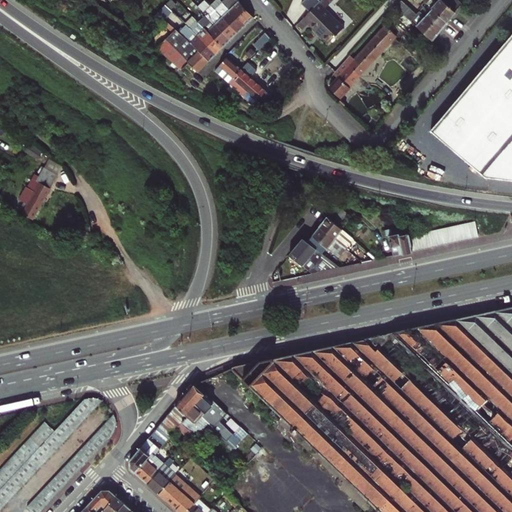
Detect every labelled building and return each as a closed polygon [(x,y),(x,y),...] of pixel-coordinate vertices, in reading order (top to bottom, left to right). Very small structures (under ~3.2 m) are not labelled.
[(211,8),(216,12),(224,4),(222,3),(220,0),(211,8)] [(245,26),(253,18),(236,0),(224,0),(222,3),(224,4),(245,26)] [(328,43),(343,28),(323,9),(328,3),(324,0),(320,0),(302,20),(307,25),(315,33),(316,31),(328,43)] [(427,4),(447,22),(462,4),(457,0),(440,0),(439,2),(436,0),(422,0),(424,1),(427,4)] [(432,41),(440,30),(426,18),(423,21),(406,5),(404,7),(399,3),(395,8),(432,41)] [(237,34),(245,26),(224,4),(216,12),(217,14),(221,19),(222,18),(237,34)] [(440,30),(447,22),(427,4),(426,5),(431,11),(428,15),(426,18),(440,30)] [(174,28),(178,23),(169,15),(171,13),(164,6),(158,12),(174,28)] [(230,41),(237,34),(222,18),(221,19),(217,14),(214,17),(208,10),(204,14),(210,20),(214,25),(216,26),(230,41)] [(426,18),(428,15),(422,10),(419,12),(426,18)] [(222,48),(230,41),(216,26),(214,25),(210,20),(206,23),(196,12),(192,16),(196,20),(222,48)] [(215,55),(222,48),(196,20),(189,27),(198,36),(196,38),(204,45),(206,44),(213,52),(213,53),(215,55)] [(302,30),(307,25),(302,20),(296,25),(302,30)] [(348,68),(358,77),(396,37),(385,27),(348,68)] [(197,72),(208,61),(190,43),(176,30),(166,40),(167,42),(187,62),(189,63),(197,72)] [(327,45),(328,43),(316,31),(315,33),(327,45)] [(432,130),(488,177),(511,179),(511,34),(459,99),(432,130)] [(252,47),(258,52),(269,40),(263,35),(252,47)] [(213,53),(213,52),(206,44),(204,45),(196,38),(190,43),(208,61),(215,55),(213,53)] [(183,66),(187,62),(167,42),(160,48),(166,54),(173,56),(183,66)] [(187,62),(183,66),(173,56),(166,54),(176,64),(178,63),(183,68),(189,63),(187,62)] [(214,71),(228,84),(241,70),(226,58),(214,71)] [(228,84),(240,94),(253,81),(261,71),(256,67),(248,77),(241,70),(228,84)] [(338,79),(348,88),(358,77),(348,68),(338,79)] [(330,88),(339,99),(349,89),(348,88),(338,79),(330,88)] [(263,108),(272,98),(253,81),(240,94),(252,105),(256,101),(263,108)] [(22,194),(41,205),(57,177),(43,169),(37,180),(36,182),(40,184),(35,193),(28,189),(26,188),(22,194)] [(28,189),(35,193),(40,184),(36,182),(37,180),(34,178),(28,189)] [(22,215),(32,220),(41,205),(22,194),(21,195),(20,198),(18,200),(22,202),(27,205),(22,215)] [(17,212),(22,215),(27,205),(22,202),(17,212)] [(327,217),(334,223),(343,211),(337,205),(327,217)] [(348,248),(354,241),(334,223),(327,217),(319,227),(348,252),(350,250),(348,248)] [(471,240),(477,238),(474,223),(468,225),(471,240)] [(464,241),(471,240),(468,225),(461,226),(464,241)] [(458,243),(464,241),(461,226),(455,228),(458,243)] [(340,260),(348,252),(319,227),(307,243),(322,254),(326,249),(340,260)] [(68,231),(70,239),(84,235),(83,228),(68,231)] [(452,244),(458,243),(455,228),(448,229),(452,244)] [(445,246),(452,244),(448,229),(442,230),(445,246)] [(393,257),(412,253),(408,238),(408,235),(400,236),(399,234),(392,235),(391,230),(384,231),(385,238),(389,238),(393,257)] [(438,247),(445,246),(442,230),(435,232),(438,247)] [(432,248),(438,247),(435,232),(428,233),(432,248)] [(425,250),(432,248),(428,233),(422,235),(425,250)] [(419,251),(425,250),(422,235),(415,236),(419,251)] [(412,253),(419,251),(416,241),(415,236),(408,238),(412,253)] [(289,256),(309,272),(323,256),(322,254),(307,243),(303,240),(289,256)] [(511,307),(498,310),(395,333),(511,446),(511,307)] [(378,352),(299,433),(362,495),(378,511),(511,511),(511,446),(395,333),(365,339),(378,352)] [(339,345),(233,368),(234,369),(274,409),(270,413),(278,420),(275,424),(286,435),(290,432),(295,437),(299,433),(378,352),(365,339),(339,345)] [(184,395),(215,425),(219,422),(223,417),(217,411),(218,411),(192,385),(184,395)] [(205,424),(211,430),(215,425),(184,395),(159,427),(164,432),(169,437),(182,424),(194,435),(200,429),(205,424)] [(14,475),(0,490),(0,509),(42,466),(105,400),(101,399),(95,398),(87,399),(56,431),(14,475)] [(28,507),(33,511),(41,511),(103,447),(114,436),(117,431),(119,422),(116,415),(28,507)] [(0,471),(0,490),(14,475),(56,431),(47,423),(0,471)] [(156,456),(158,454),(171,439),(169,437),(164,432),(159,427),(131,461),(131,470),(135,473),(153,453),(156,456)] [(165,465),(156,456),(153,453),(135,473),(147,485),(165,465)] [(165,465),(147,485),(159,495),(173,480),(177,476),(169,469),(175,463),(171,459),(167,463),(165,465)] [(177,476),(173,480),(159,495),(177,511),(187,511),(194,505),(200,498),(203,496),(196,490),(195,492),(177,476)] [(92,511),(101,511),(116,496),(109,490),(102,490),(87,506),(92,511)] [(233,510),(238,505),(227,494),(222,499),(233,510)] [(116,511),(124,503),(116,496),(101,511),(116,511)] [(200,498),(194,505),(187,511),(210,511),(212,510),(200,498)] [(130,511),(132,510),(124,503),(116,511),(130,511)]
